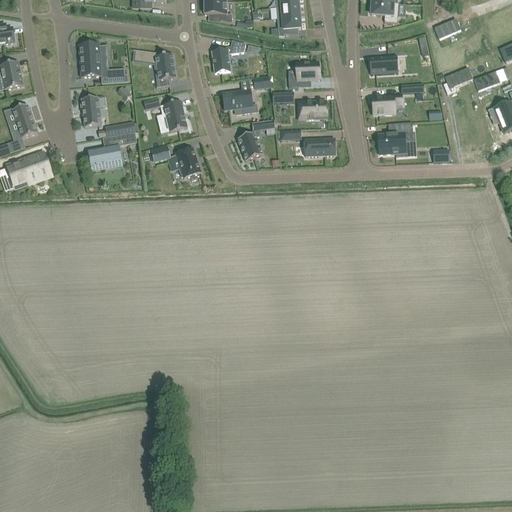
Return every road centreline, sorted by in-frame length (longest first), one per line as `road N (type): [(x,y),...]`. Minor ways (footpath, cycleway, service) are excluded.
road 1 (residential): [(187,39),(201,103),(234,177),(362,176)]
road 2 (residential): [(26,0),(33,64),(61,150),(71,149),(63,47)]
road 3 (residential): [(362,176),(459,174),(511,163)]
road 4 (residential): [(187,39),(59,21)]
